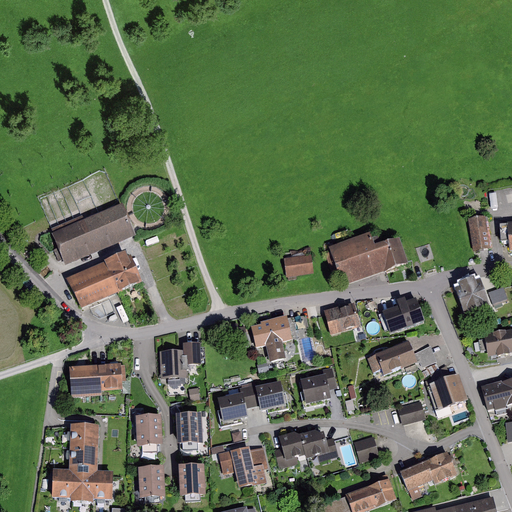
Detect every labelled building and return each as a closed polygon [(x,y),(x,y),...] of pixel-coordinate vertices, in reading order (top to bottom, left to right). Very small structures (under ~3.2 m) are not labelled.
[(52,236),(65,268),(136,237),(123,206),(52,236)] [(486,218),(468,221),(473,252),(491,250),(486,218)] [(370,235),(329,249),(342,288),(408,265),(400,240),(375,248),(370,235)] [(432,244),(418,247),(422,265),(436,262),(432,244)] [(131,258),(128,259),(126,255),(68,281),(82,311),(143,285),(131,258)] [(284,260),(287,279),(314,275),(312,257),(284,260)] [(460,290),(455,291),(464,317),(490,308),(481,282),(476,284),(475,281),(459,286),(460,290)] [(417,302),(383,314),(391,336),(425,324),(417,302)] [(331,338),(361,329),(354,305),(324,313),(331,338)] [(260,327),(247,329),(251,351),(262,349),(265,363),(281,360),(279,345),(310,339),(306,317),(284,321),(284,319),(259,323),(260,327)] [(511,331),(484,336),(488,359),(511,354),(511,331)] [(373,375),(381,372),(384,378),(393,375),(392,374),(401,371),(417,365),(409,344),(376,356),(376,357),(368,360),(373,375)] [(183,353),(160,354),(161,381),(188,380),(187,367),(202,367),(201,345),(183,346),(183,353)] [(270,366),(260,368),(261,375),(271,373),(270,366)] [(121,367),(70,370),(70,384),(71,398),(72,400),(102,398),(102,396),(101,394),(123,392),(121,367)] [(329,392),(337,390),(332,370),(324,372),(325,377),(329,392)] [(301,383),(306,407),(331,401),(329,392),(325,377),(301,383)] [(434,385),(430,387),(439,414),(444,412),(453,409),(469,403),(459,377),(443,382),(434,385)] [(488,413),(511,407),(511,381),(482,389),(488,413)] [(281,384),(256,390),(259,408),(261,414),(286,409),(281,384)] [(247,410),(259,408),(256,390),(255,387),(242,390),(243,396),(247,410)] [(243,396),(218,401),(223,426),(249,420),(247,410),(243,396)] [(398,410),(403,428),(426,421),(421,403),(398,410)] [(177,417),(176,417),(178,448),(179,448),(182,447),(199,447),(203,446),(204,446),(202,416),(201,416),(198,416),(180,417),(177,417)] [(137,450),(163,449),(162,418),(136,419),(137,450)] [(99,429),(71,428),(69,473),(53,472),(53,501),(71,501),(71,505),(93,506),(94,502),(113,503),(114,474),(98,473),(99,429)] [(297,435),(277,440),(286,471),(299,467),(298,463),(325,456),(319,433),(298,438),(297,435)] [(374,439),(355,444),(360,465),(380,459),(374,439)] [(230,453),(219,456),(224,477),(235,474),(239,490),(267,483),(264,471),(269,470),(264,449),(251,452),(250,449),(231,454),(230,453)] [(448,454),(400,475),(408,494),(433,484),(435,488),(458,478),(448,454)] [(205,467),(179,468),(180,499),(187,498),(192,498),(194,498),(199,498),(206,497),(205,467)] [(140,501),(166,500),(165,469),(138,470),(140,501)] [(386,481),(344,497),(349,511),(364,511),(394,501),(386,481)] [(437,511),(436,507),(414,511),(496,511),(493,499),(440,511),(437,511)]
